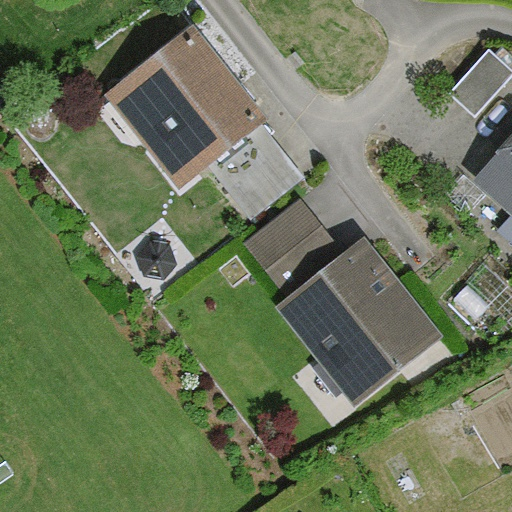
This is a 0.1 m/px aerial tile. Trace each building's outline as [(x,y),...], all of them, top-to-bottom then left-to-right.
[(50,0),(17,0),(31,16),(50,0)] [(454,89),(480,108),(511,65),(511,56),(489,40),(454,89)] [(278,152),(195,54),(112,124),(195,222),(278,152)] [(511,77),(484,106),(509,130),(511,126),(511,77)] [(511,171),(489,197),(511,218),(511,171)] [(440,333),(364,240),(287,303),(363,396),(440,333)]
